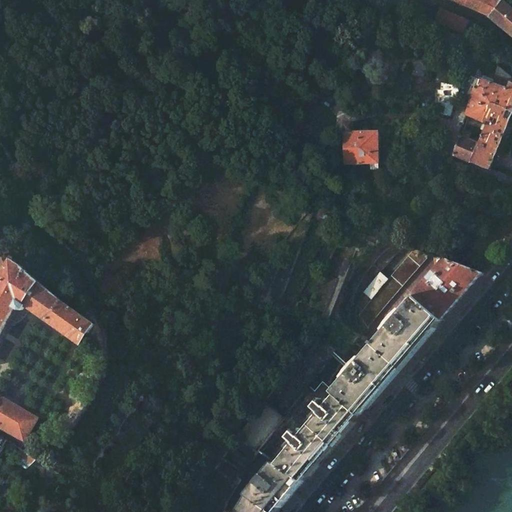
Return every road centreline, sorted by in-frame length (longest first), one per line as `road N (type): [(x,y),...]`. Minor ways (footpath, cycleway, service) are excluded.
road 1 (primary): [(383,511),(511,357)]
road 2 (primary): [(511,272),(424,374)]
road 3 (residential): [(330,511),(404,425),(390,413)]
road 4 (residential): [(424,374),(437,386),(511,300)]
road 5 (primary): [(390,413),(306,511)]
